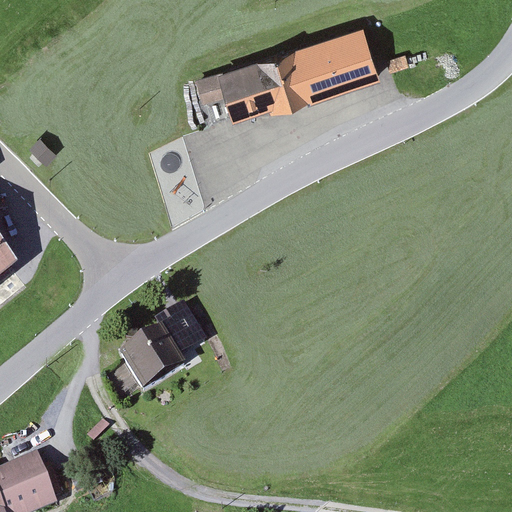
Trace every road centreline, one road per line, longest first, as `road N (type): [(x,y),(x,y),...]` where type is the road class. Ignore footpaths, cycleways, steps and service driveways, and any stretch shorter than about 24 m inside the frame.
road 1 (tertiary): [(511,51),(464,93),(337,153),(119,280)]
road 2 (track): [(87,308),(92,372),(123,437),(170,482),(224,502),(316,511)]
road 3 (tertiary): [(0,160),(119,280)]
road 4 (tertiary): [(119,280),(0,387)]
